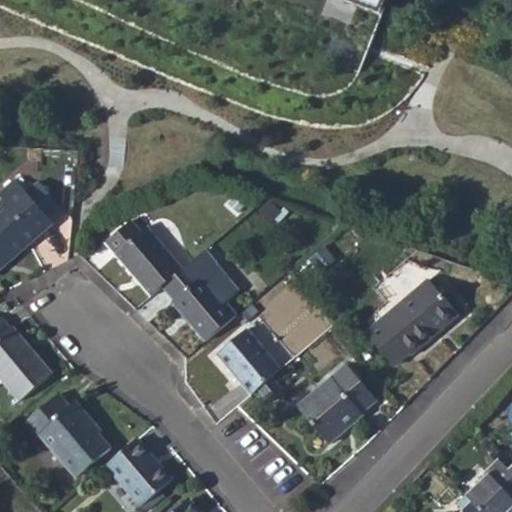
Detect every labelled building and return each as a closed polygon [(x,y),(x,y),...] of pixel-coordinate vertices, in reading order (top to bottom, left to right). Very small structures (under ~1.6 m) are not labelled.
[(0,198),(3,202),(0,204),(0,268),(52,224),(47,218),(58,208),(39,187),(28,197),(14,181),(0,193),(0,198)] [(105,246),(151,299),(163,290),(183,271),(148,229),(141,234),(131,224),(105,246)] [(183,271),(163,290),(173,302),(173,305),(206,343),(236,318),(225,304),(235,296),(235,289),(217,267),(218,267),(205,252),(189,266),(183,271)] [(429,283),(366,336),(393,368),(408,356),(411,358),(458,317),(429,283)] [(0,379),(19,403),(52,376),(13,330),(11,331),(1,321),(0,322),(0,379)] [(217,358),(251,398),(282,372),(248,332),(217,358)] [(347,368),(297,409),(328,447),(362,417),(361,415),(376,402),(347,368)] [(58,397),(25,426),(36,440),(39,436),(76,479),(110,451),(99,435),(101,433),(75,403),(69,409),(58,397)] [(171,483),(137,442),(107,467),(141,507),(171,483)] [(487,475),(465,496),(472,503),(481,511),(508,511),(511,509),(511,467),(509,471),(498,461),(485,472),(487,475)] [(196,511),(189,503),(177,511),(196,511)] [(481,511),(472,503),(462,511),(481,511)]
